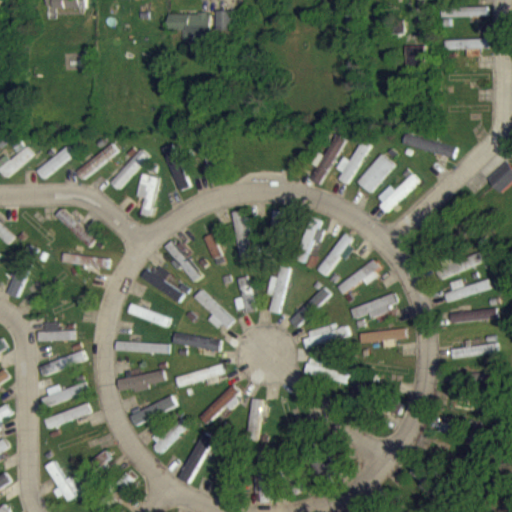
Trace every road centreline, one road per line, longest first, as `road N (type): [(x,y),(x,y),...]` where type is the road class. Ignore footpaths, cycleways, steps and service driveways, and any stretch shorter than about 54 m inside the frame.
road 1 (residential): [(412,282),(425,327),(425,375),(412,420),(387,460),(349,492),(304,511),(207,509),(163,486),(130,454),(107,414),(97,322),(112,278),(138,240),(204,196),(243,186),(321,197),(386,242),(412,282)]
road 2 (residential): [(163,486),(152,511),(26,493),(27,360),(20,322),(0,304)]
road 3 (residential): [(503,0),(497,137),(386,242)]
road 4 (residential): [(265,350),(387,460)]
road 5 (residential): [(138,240),(101,200),(78,190),(0,192)]
